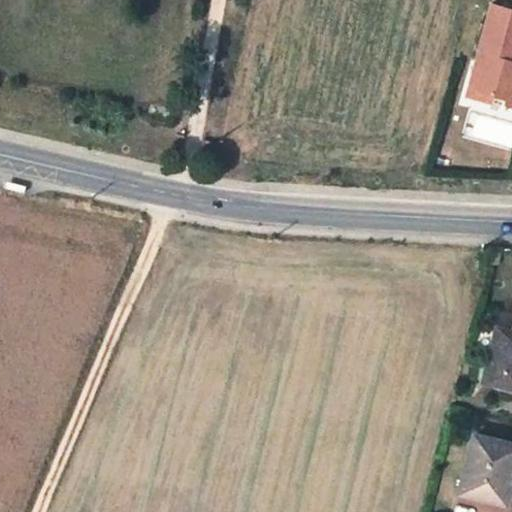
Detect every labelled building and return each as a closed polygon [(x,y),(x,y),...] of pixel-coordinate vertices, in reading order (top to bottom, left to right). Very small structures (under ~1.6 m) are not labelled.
[(511,13),(491,8),(475,65),(481,67),(474,94),(491,99),(505,103),(503,108),(511,110),(511,13)] [(481,67),(475,65),(465,99),(489,105),(491,99),(474,94),(481,67)] [(511,322),(499,319),(496,333),(511,336),(511,322)] [(511,336),(496,333),(481,329),(467,387),(511,396),(511,336)] [(511,452),(464,440),(452,486),(480,493),(479,499),(498,504),(511,452)]
